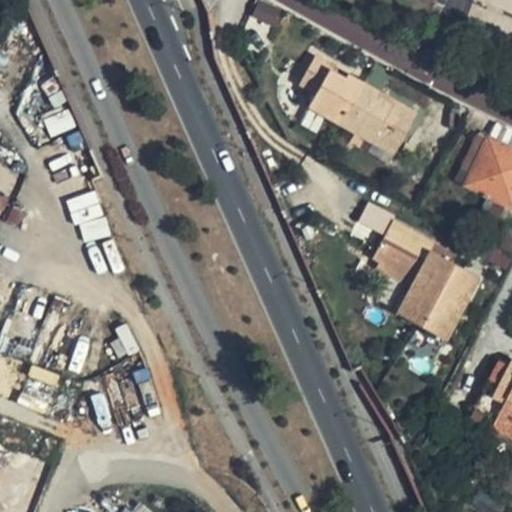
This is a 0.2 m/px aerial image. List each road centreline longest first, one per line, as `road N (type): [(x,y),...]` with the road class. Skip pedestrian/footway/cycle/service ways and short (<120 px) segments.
road 1 (primary): [(60,0),(305,511)]
road 2 (primary): [(376,511),(148,0)]
road 3 (residential): [(511,115),(292,0)]
road 4 (residential): [(229,511),(206,485),(151,469),(108,468),(58,502),(56,511)]
